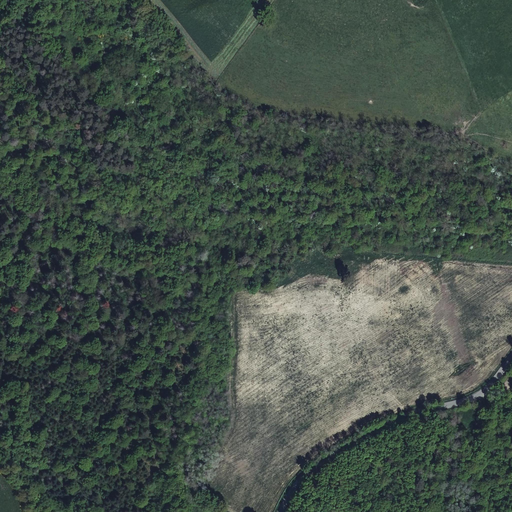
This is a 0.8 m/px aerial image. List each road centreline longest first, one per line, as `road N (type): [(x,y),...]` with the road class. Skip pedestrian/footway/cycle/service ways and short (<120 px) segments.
road 1 (track): [(0,167),(61,223),(129,249),(184,242),(237,208),(440,210),(511,223)]
road 2 (unclassified): [(511,356),(482,393),(408,414),(303,473),(279,511)]
